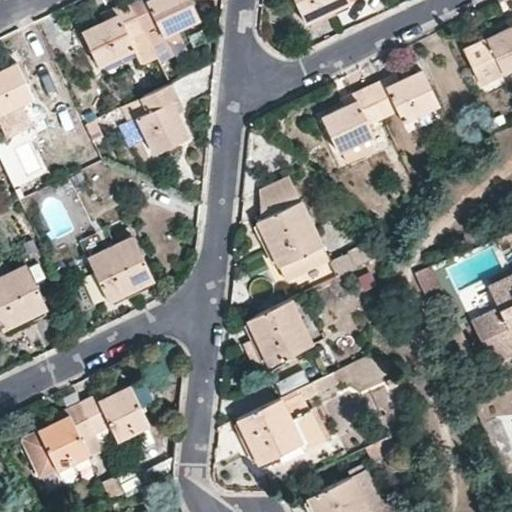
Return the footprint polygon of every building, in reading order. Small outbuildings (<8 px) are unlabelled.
[(98,64),(134,47),(128,36),(144,28),(130,0),(127,0),(114,6),(117,14),(105,19),(81,30),(98,64)] [(130,0),(144,28),(156,23),(162,34),(198,16),(189,0),(130,0)] [(293,0),(304,21),(349,0),(293,0)] [(117,14),(114,6),(101,12),(105,19),(117,14)] [(172,53),(163,34),(162,34),(156,23),(144,28),(159,59),(172,53)] [(511,25),(510,26),(464,48),(481,83),(511,67),(511,25)] [(128,36),(134,47),(142,64),(158,57),(144,28),(128,36)] [(15,62),(0,69),(0,110),(32,96),(15,62)] [(422,68),(399,80),(385,85),(382,78),(368,85),(383,115),(397,109),(402,120),(438,102),(422,68)] [(399,80),(395,73),(382,78),(385,85),(399,80)] [(187,135),(177,112),(171,100),(178,96),(170,82),(129,102),(146,137),(153,152),(187,135)] [(354,92),(358,99),(345,105),(322,116),(337,150),(374,133),(369,122),(383,115),(368,85),(354,92)] [(358,99),(354,92),(342,98),(345,105),(358,99)] [(0,110),(0,120),(35,104),(32,96),(0,110)] [(178,96),(171,100),(177,112),(184,108),(178,96)] [(128,119),(118,124),(128,145),(146,137),(129,102),(121,106),(128,119)] [(128,119),(121,106),(108,112),(114,125),(118,124),(128,119)] [(95,118),(84,123),(93,139),(102,134),(95,118)] [(84,138),(79,128),(67,134),(72,144),(84,138)] [(285,278),(328,258),(299,199),(257,219),(285,278)] [(153,277),(132,235),(88,256),(108,299),(153,277)] [(373,257),(365,243),(348,251),(355,265),(373,257)] [(355,265),(348,251),(329,261),(336,274),(355,265)] [(45,306),(25,264),(0,276),(0,326),(1,327),(45,306)] [(362,290),(376,283),(370,270),(356,277),(362,290)] [(511,273),(488,285),(498,307),(472,320),(490,358),(511,347),(511,273)] [(310,342),(289,298),(247,318),(255,336),(244,341),(254,364),(266,359),(268,363),(310,342)] [(343,377),(339,367),(317,378),(322,387),(343,377)] [(394,374),(386,378),(390,387),(398,383),(394,374)] [(130,384),(113,392),(97,400),(95,394),(81,401),(95,430),(95,431),(109,424),(116,438),(148,422),(130,384)] [(95,394),(97,400),(113,392),(110,386),(95,394)] [(309,408),(292,416),(290,409),(295,407),(287,392),(235,417),(243,436),(244,438),(250,435),(254,444),(249,447),(257,463),(303,440),(305,446),(324,437),(309,408)] [(66,408),(69,413),(52,421),(21,436),(39,474),(57,466),(88,450),(82,436),(95,430),(81,401),(66,408)] [(324,437),(329,435),(314,405),(309,408),(324,437)] [(49,415),(52,421),(69,413),(66,408),(49,415)] [(250,435),(244,438),(249,447),(254,444),(250,435)] [(57,466),(60,474),(93,458),(88,450),(57,466)] [(381,497),(367,467),(308,495),(315,511),(368,511),(365,505),(381,497)] [(120,474),(104,480),(110,496),(126,490),(120,474)] [(365,505),(368,511),(390,511),(403,506),(396,490),(381,497),(365,505)]
